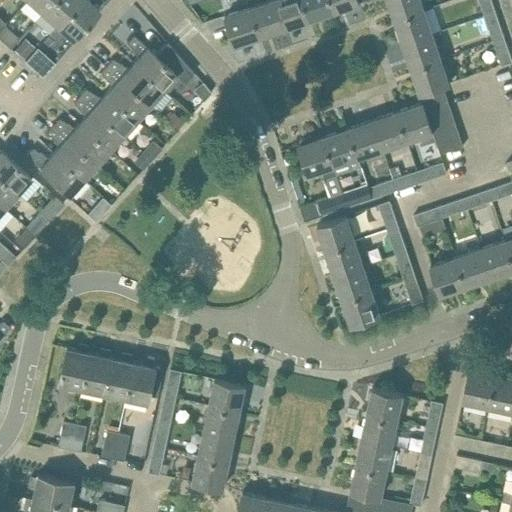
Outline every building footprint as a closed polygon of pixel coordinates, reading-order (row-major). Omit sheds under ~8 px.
[(27,0),(42,13),(52,0),(27,0)] [(52,0),(42,13),(57,26),(79,0),(52,0)] [(79,0),(57,26),(72,39),(99,9),(93,4),(94,0),(79,0)] [(260,36),(285,28),(275,0),(268,0),(250,6),(260,36)] [(275,0),(285,28),(309,19),(302,0),(275,0)] [(302,0),(309,19),(335,10),(331,0),(302,0)] [(359,2),(358,0),(331,0),(335,10),(359,2)] [(388,0),(394,18),(424,8),(421,0),(388,0)] [(479,0),(484,15),(495,11),(491,0),(479,0)] [(511,0),(499,0),(505,15),(511,13),(511,0)] [(235,45),(260,36),(250,6),(225,15),(235,45)] [(394,18),(403,43),(433,33),(424,8),(394,18)] [(484,15),(493,40),(504,36),(495,11),(484,15)] [(5,24),(0,30),(0,38),(10,48),(20,37),(5,24)] [(403,43),(411,68),(441,58),(433,33),(403,43)] [(133,62),(163,89),(175,75),(176,74),(185,81),(193,72),(168,43),(156,56),(133,35),(127,42),(138,56),(133,62)] [(511,60),(504,36),(493,40),(501,65),(511,61),(511,60)] [(112,58),(106,65),(149,104),(163,89),(133,62),(128,68),(112,58)] [(411,68),(420,93),(443,85),(450,83),(441,58),(411,68)] [(111,86),(106,92),(136,119),(149,104),(106,65),(100,72),(111,86)] [(203,82),(195,89),(204,100),(206,98),(213,92),(204,82),(203,82)] [(443,85),(420,93),(423,101),(424,105),(447,97),(443,85)] [(85,88),(79,95),(123,134),(136,119),(106,92),(101,98),(85,88)] [(85,116),(80,122),(109,149),(123,134),(79,95),(73,102),(85,116)] [(447,97),(424,105),(428,117),(451,109),(447,97)] [(423,101),(398,110),(408,140),(433,131),(432,129),(428,117),(424,105),(423,101)] [(451,109),(428,117),(432,129),(455,121),(451,109)] [(398,110),(373,118),(383,148),(408,140),(398,110)] [(59,118),(53,125),(96,164),(109,149),(80,122),(74,128),(59,118)] [(373,118),(348,127),(358,157),(383,148),(373,118)] [(459,134),(455,121),(432,129),(433,131),(436,141),(459,134)] [(58,146),(53,152),(83,178),(96,164),(53,125),(47,131),(58,146)] [(348,127),(324,135),(334,165),(347,160),(350,169),(360,165),(358,157),(348,127)] [(459,134),(436,141),(440,153),(463,146),(459,134)] [(334,165),(324,135),(312,139),(310,135),(300,139),(301,143),(298,144),(308,174),(322,169),(325,178),(337,174),(334,165)] [(83,178),(53,152),(48,158),(32,148),(25,155),(69,194),(83,178)] [(0,177),(17,192),(31,177),(0,149),(0,177)] [(443,161),(418,170),(422,181),(447,172),(443,161)] [(418,170),(393,178),(397,189),(422,181),(418,170)] [(296,175),(290,178),(294,189),(300,206),(306,204),(296,175)] [(0,204),(4,207),(17,192),(0,177),(0,204)] [(341,186),(343,191),(348,206),(372,198),(368,187),(365,178),(341,186)] [(393,178),(368,187),(372,198),(397,189),(393,178)] [(511,180),(487,189),(491,200),(511,192),(511,180)] [(487,189),(462,197),(466,208),(491,200),(487,189)] [(343,191),(317,200),(322,214),(348,206),(343,191)] [(103,197),(88,214),(96,221),(111,204),(103,197)] [(462,197),(438,206),(442,217),(466,208),(462,197)] [(379,204),(387,229),(398,225),(389,200),(379,204)] [(442,217),(438,206),(413,214),(417,225),(442,217)] [(317,225),(325,250),(355,240),(347,215),(317,225)] [(32,220),(26,227),(34,234),(35,235),(41,228),(32,220)] [(387,229),(395,254),(406,250),(398,225),(387,229)] [(511,262),(504,239),(480,247),(490,277),(511,269),(511,262)] [(325,250),(334,275),(364,264),(355,240),(325,250)] [(0,241),(0,257),(1,258),(7,264),(15,255),(0,241)] [(480,247),(455,256),(465,285),(490,277),(480,247)] [(398,261),(404,279),(415,275),(406,250),(395,254),(381,258),(384,265),(398,261)] [(465,285),(455,256),(430,264),(441,294),(465,285)] [(334,275),(342,299),(372,289),(364,264),(334,275)] [(415,275),(404,279),(412,303),(423,300),(415,275)] [(372,289),(342,299),(351,324),(380,314),(372,289)] [(0,337),(10,327),(3,320),(0,322),(0,337)] [(60,383),(82,388),(90,351),(88,350),(89,344),(82,342),(81,349),(67,346),(60,383)] [(82,388),(104,393),(112,356),(109,355),(111,349),(104,347),(102,354),(90,351),(82,388)] [(104,393),(126,397),(134,361),(131,360),(133,353),(126,352),(124,359),(112,356),(104,393)] [(134,361),(126,397),(127,398),(146,402),(149,402),(150,395),(158,396),(164,368),(156,366),(156,365),(153,365),(155,358),(148,357),(146,363),(134,361)] [(170,368),(165,394),(176,397),(182,371),(170,368)] [(462,400),(489,405),(495,374),(469,369),(462,400)] [(489,405),(511,410),(511,378),(495,374),(489,405)] [(215,378),(209,404),(240,410),(245,385),(215,378)] [(372,387),(366,413),(397,419),(403,394),(372,387)] [(165,394),(159,420),(171,422),(176,397),(165,394)] [(432,400),(426,425),(438,428),(443,402),(432,400)] [(209,404),(203,429),(234,436),(240,410),(209,404)] [(366,413),(361,439),(392,445),(397,419),(366,413)] [(58,446),(70,448),(75,423),(64,420),(58,446)] [(159,420),(154,446),(165,448),(171,422),(159,420)] [(70,448),(81,450),(87,425),(75,423),(70,448)] [(102,455),(114,457),(119,432),(118,432),(119,427),(108,425),(106,435),(102,455)] [(426,425),(421,451),(432,454),(438,428),(426,425)] [(203,429),(198,455),(229,462),(234,436),(203,429)] [(114,457),(124,460),(129,440),(130,434),(119,432),(114,457)] [(453,445),(479,451),(481,439),(455,434),(453,445)] [(361,439),(356,464),(387,471),(392,445),(361,439)] [(479,451),(504,456),(507,445),(481,439),(479,451)] [(165,448),(154,446),(148,471),(160,474),(165,448)] [(421,451),(415,477),(427,479),(432,454),(421,451)] [(454,466),(474,470),(480,471),(482,459),(476,458),(457,454),(454,466)] [(229,462),(198,455),(192,481),(223,488),(229,462)] [(387,471),(356,464),(350,490),(381,497),(387,471)] [(35,487),(34,496),(70,504),(75,482),(38,474),(38,475),(38,477),(31,475),(29,486),(35,487)] [(427,479),(415,477),(410,503),(421,505),(427,479)] [(237,511),(264,511),(268,497),(242,491),(237,511)] [(511,492),(504,491),(502,499),(511,501),(511,492)] [(359,511),(363,496),(351,494),(346,511),(359,511)] [(29,511),(68,511),(70,504),(34,496),(33,499),(26,497),(24,504),(24,508),(31,509),(29,511)] [(372,511),(375,499),(363,496),(359,511),(372,511)] [(264,511),(291,511),(294,502),(268,497),(264,511)] [(100,499),(97,510),(104,511),(123,511),(125,504),(100,499)] [(385,511),(387,502),(375,499),(372,511),(385,511)] [(511,511),(511,501),(502,499),(502,501),(511,503),(508,511),(511,511)] [(291,511),(318,511),(320,508),(294,502),(291,511)] [(397,511),(400,504),(387,502),(385,511),(397,511)]
